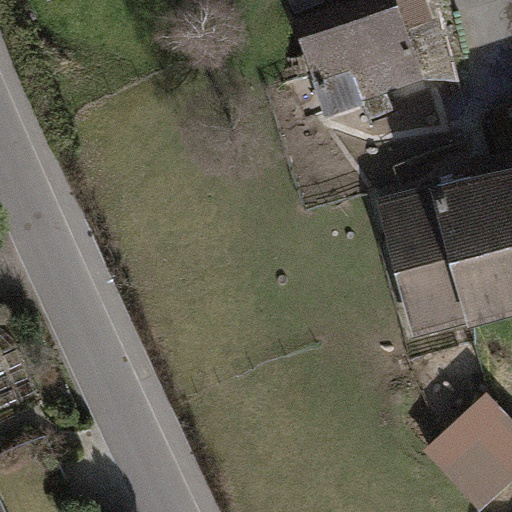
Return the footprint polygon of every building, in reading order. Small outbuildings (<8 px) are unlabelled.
[(352,0),(296,19),(326,115),(427,80),(462,81),(441,18),(435,19),(429,0),(352,0)] [(494,126),(500,150),(511,147),(511,102),(500,106),(494,126)] [(511,164),(380,198),(416,339),(511,313),(511,164)] [(511,413),(490,390),(425,450),(481,511),(511,483),(511,413)] [(10,511),(0,488),(0,511),(10,511)]
